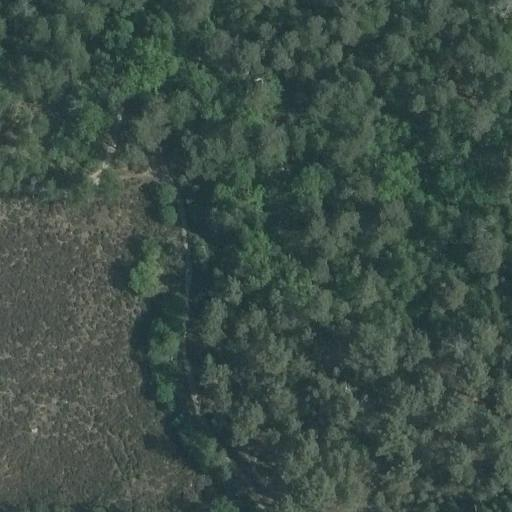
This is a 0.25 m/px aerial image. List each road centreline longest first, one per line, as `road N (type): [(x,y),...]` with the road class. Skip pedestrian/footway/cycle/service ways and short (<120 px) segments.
road 1 (track): [(275,511),(217,444),(187,375),(174,163)]
road 2 (track): [(0,186),(64,202),(111,200),(174,163),(120,96),(135,49),(136,0)]
